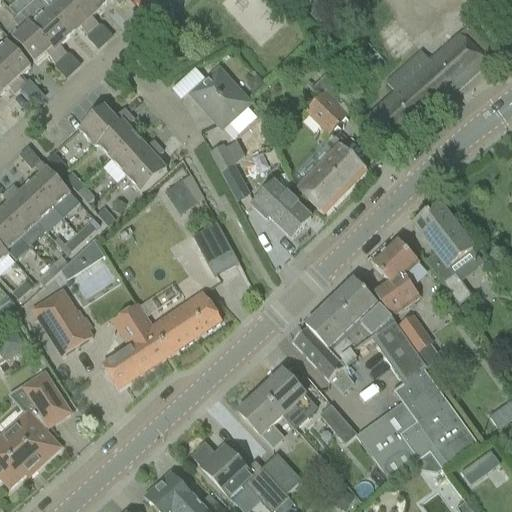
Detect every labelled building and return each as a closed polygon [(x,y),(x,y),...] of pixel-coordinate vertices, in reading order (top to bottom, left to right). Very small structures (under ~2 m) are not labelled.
[(48,15),(71,40),(82,31),(88,38),(93,32),(64,0),(48,15)] [(64,0),(93,32),(99,27),(93,21),(103,11),(92,0),(64,0)] [(92,0),(103,11),(114,2),(120,8),(126,3),(122,0),(92,0)] [(21,17),(61,61),(67,56),(61,50),(71,40),(48,15),(37,3),(21,17)] [(318,3),(307,13),(319,27),(330,17),(318,3)] [(13,42),(36,67),(47,57),(56,67),(61,61),(21,17),(14,24),(22,33),(13,42)] [(380,138),(394,153),(499,58),(472,27),(430,64),(422,55),(408,69),(388,87),(396,95),(366,123),(380,138)] [(0,69),(21,93),(26,88),(21,81),(32,71),(8,46),(1,53),(0,51),(0,69)] [(0,99),(9,91),(15,98),(21,93),(0,69),(0,99)] [(193,99),(223,132),(250,108),(220,75),(193,99)] [(247,88),(256,98),(263,92),(264,86),(257,78),(247,88)] [(306,117),(328,139),(349,118),(348,118),(352,114),(345,107),(348,105),(341,97),(343,96),(335,88),(327,97),(326,96),(306,117)] [(80,134),(95,151),(130,119),(125,113),(115,122),(105,111),(80,134)] [(98,149),(112,164),(138,141),(128,130),(135,124),(130,119),(95,151),(98,149)] [(112,164),(127,180),(159,151),(154,145),(147,151),(138,141),(112,164)] [(212,157),(223,177),(235,170),(245,160),(237,146),(226,152),(225,150),(212,157)] [(299,193),(324,218),(368,174),(342,149),(299,193)] [(127,180),(142,197),(167,173),(157,162),(164,156),(159,151),(127,180)] [(48,162),(59,175),(65,170),(54,157),(48,162)] [(31,187),(55,213),(71,198),(42,165),(36,171),(42,178),(31,187)] [(223,177),(238,205),(250,198),(235,170),(223,177)] [(66,183),(77,196),(84,189),(73,177),(66,183)] [(183,186),(170,195),(176,203),(189,195),(183,186)] [(15,190),(10,195),(39,227),(55,213),(31,187),(21,197),(15,190)] [(77,196),(89,208),(96,202),(84,189),(77,196)] [(256,208),(253,211),(267,225),(270,221),(292,242),(311,222),(297,208),(288,201),(278,192),(269,201),(266,198),(256,208)] [(0,215),(0,216),(23,242),(39,227),(10,195),(4,200),(10,207),(0,215)] [(117,203),(111,214),(121,220),(127,209),(117,203)] [(428,246),(447,272),(473,253),(454,227),(441,210),(416,230),(428,246)] [(98,219),(109,231),(116,225),(105,212),(98,219)] [(0,248),(7,256),(23,242),(0,216),(0,248)] [(78,238),(84,245),(100,230),(92,221),(90,226),(78,238)] [(205,269),(231,256),(216,226),(190,238),(205,269)] [(65,250),(72,257),(84,245),(78,238),(65,250)] [(383,308),(392,322),(421,302),(406,280),(419,267),(412,259),(397,244),(372,268),(388,285),(373,295),(383,308)] [(0,267),(9,259),(7,256),(0,248),(0,267)] [(50,272),(57,279),(69,268),(63,261),(50,272)] [(38,284),(44,291),(57,279),(50,272),(38,284)] [(443,287),(460,309),(472,300),(456,277),(443,287)] [(396,397),(451,473),(480,451),(438,392),(433,385),(425,375),(428,373),(418,359),(418,358),(398,331),(392,322),(383,308),(379,311),(378,309),(379,308),(355,284),(306,331),(309,334),(309,333),(343,371),(344,370),(341,366),(373,343),(405,390),(396,397)] [(14,297),(20,304),(32,292),(26,286),(14,297)] [(32,314),(62,361),(93,341),(90,335),(93,333),(81,314),(78,316),(64,293),(32,314)] [(131,351),(103,369),(119,394),(223,326),(204,298),(152,332),(145,321),(121,336),(131,351)] [(9,302),(0,309),(0,316),(1,318),(3,320),(15,308),(9,302)] [(398,331),(418,358),(434,347),(415,319),(398,331)] [(309,333),(309,334),(294,347),(328,385),(330,384),(344,399),(355,389),(342,372),(343,371),(309,333)] [(16,336),(0,344),(0,358),(0,359),(22,348),(16,336)] [(284,376),(261,396),(284,420),(296,433),(306,424),(309,421),(318,413),(305,400),(306,400),(297,390),(284,376)] [(0,484),(2,483),(11,493),(26,479),(29,481),(61,452),(44,433),(48,429),(49,431),(71,417),(45,378),(24,392),(37,413),(31,419),(29,417),(8,436),(10,438),(1,446),(0,445),(0,484)] [(262,440),(274,454),(286,443),(273,430),(284,420),(261,396),(239,417),(253,431),(261,441),(262,440)] [(320,419),(353,457),(364,447),(357,440),(358,439),(332,409),(320,419)] [(246,484),(271,511),(288,511),(294,507),(287,499),(263,473),(259,469),(250,477),(241,467),(227,452),(216,462),(204,450),(192,461),(206,476),(229,501),(246,484)] [(263,473),(287,499),(299,488),(275,461),(263,473)] [(478,465),(461,477),(470,490),(487,478),(478,465)] [(204,511),(173,478),(146,503),(154,511),(204,511)] [(333,510),(336,511),(348,511),(356,501),(344,493),(333,510)]
